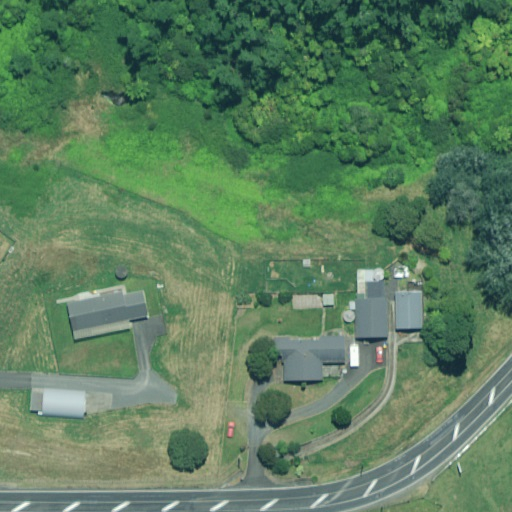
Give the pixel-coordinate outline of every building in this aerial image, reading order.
[(322,310),(322,297),(295,297),(295,310),(322,310)] [(141,323),(136,301),(62,316),(67,338),(141,323)] [(418,301),(390,301),(390,337),(418,337),(418,301)] [(383,308),(352,309),(352,346),(383,346),(383,308)] [(339,372),(339,346),(273,346),(273,365),(280,365),(280,387),(318,387),(318,372),(339,372)] [(45,391),(45,395),(33,394),(32,416),(86,420),(88,394),(45,391)]
